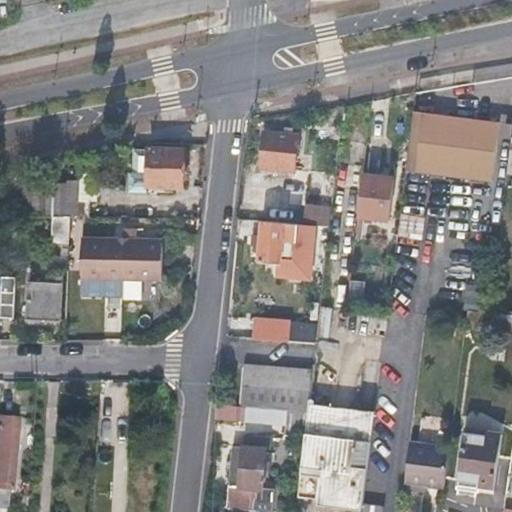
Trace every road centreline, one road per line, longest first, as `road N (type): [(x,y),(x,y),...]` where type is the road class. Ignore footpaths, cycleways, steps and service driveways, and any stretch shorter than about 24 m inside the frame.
road 1 (secondary): [(232,89),(511,29)]
road 2 (residential): [(232,89),(202,363)]
road 3 (secondary): [(245,46),(0,100)]
road 4 (secondary): [(0,135),(232,89)]
road 5 (secondary): [(477,0),(245,46)]
road 6 (residential): [(0,361),(202,363)]
road 7 (residential): [(0,41),(181,0)]
road 8 (residential): [(202,363),(184,511)]
